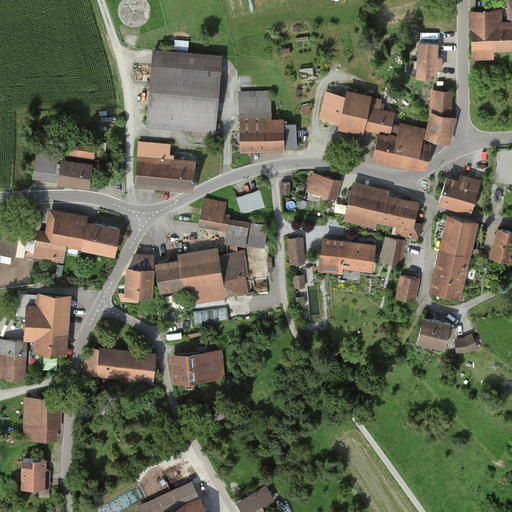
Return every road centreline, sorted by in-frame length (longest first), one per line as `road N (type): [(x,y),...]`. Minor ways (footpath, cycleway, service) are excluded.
road 1 (unclassified): [(147,214),(272,166),(337,165),(404,179)]
road 2 (residential): [(232,511),(179,415),(159,344),(149,329),(104,306)]
road 3 (track): [(287,311),(301,345),(426,511)]
road 4 (track): [(147,214),(131,196),(128,79),(101,0)]
road 5 (residential): [(104,306),(81,344),(70,386),(71,511)]
road 6 (unclassified): [(0,198),(95,198),(147,214)]
road 7 (residential): [(465,144),(464,0)]
road 8 (residential): [(404,179),(432,205),(511,222)]
